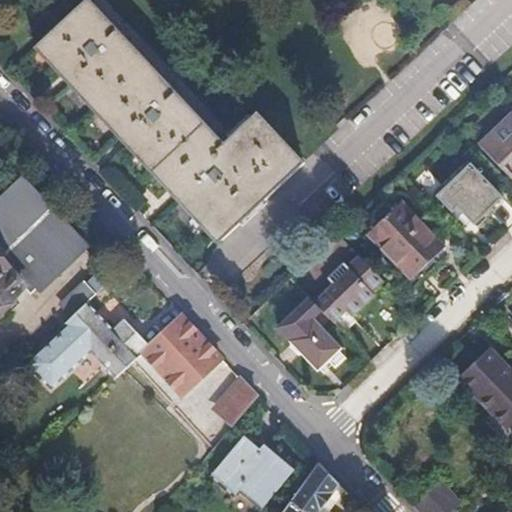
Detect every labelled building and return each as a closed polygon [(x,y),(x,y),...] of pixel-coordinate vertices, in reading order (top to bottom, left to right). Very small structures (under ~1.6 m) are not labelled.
[(86,0),(81,0),(36,44),(220,240),(301,164),(256,115),(223,144),(86,0)] [(511,121),(484,149),(502,167),(506,163),(511,169),(511,121)] [(470,164),(436,196),(451,211),(457,206),(474,222),(501,197),(470,164)] [(19,184),(0,201),(0,310),(22,289),(30,297),(86,246),(44,200),(39,205),(19,184)] [(403,200),(370,231),(412,275),(445,245),(403,200)] [(363,258),(360,255),(348,266),(345,263),(329,278),(334,283),(315,301),(322,309),(334,322),(346,310),(352,316),(374,294),(371,290),(383,279),(363,258)] [(82,305),(95,293),(82,280),(60,301),(72,314),(82,305)] [(313,318),(322,309),(315,301),(311,297),(279,328),(318,371),(328,361),(337,370),(347,361),(338,351),(341,349),(313,318)] [(72,314),(23,361),(50,389),(90,353),(114,379),(135,359),(133,357),(145,347),(122,323),(110,333),(82,305),(72,314)] [(218,357),(180,316),(143,352),(180,392),(218,357)] [(511,372),(489,348),(460,376),(509,428),(511,424),(511,372)] [(256,398),(244,384),(219,412),(233,425),(256,398)] [(243,436),(209,476),(234,496),(239,492),(261,509),(294,469),(264,445),(260,448),(243,436)] [(328,511),(323,508),(339,487),(318,464),(282,511),(328,511)] [(436,481),(410,505),(416,511),(446,511),(457,503),(436,481)]
